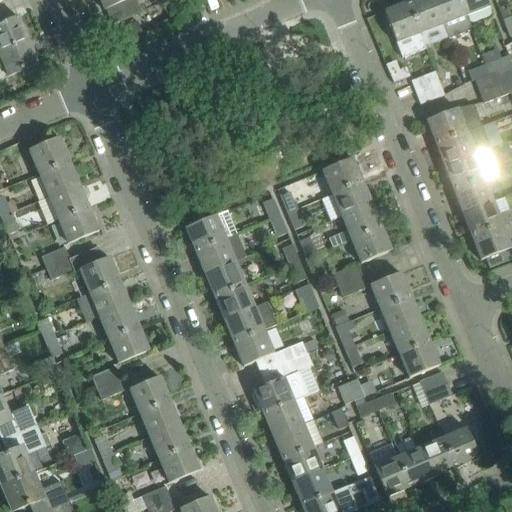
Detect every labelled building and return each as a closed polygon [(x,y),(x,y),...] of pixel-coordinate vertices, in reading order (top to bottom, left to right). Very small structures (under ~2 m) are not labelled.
[(98,0),(104,11),(130,0),(98,0)] [(432,0),(417,0),(408,4),(420,35),(442,26),(432,0)] [(432,0),(442,26),(448,40),(471,32),(466,17),(458,0),(432,0)] [(486,0),(458,0),(466,17),(490,8),(486,0)] [(420,35),(408,4),(384,13),(396,44),(420,35)] [(178,7),(150,19),(157,36),(185,25),(178,7)] [(511,16),(502,20),(509,38),(511,36),(511,16)] [(0,26),(0,54),(29,42),(19,18),(0,26)] [(146,41),(138,24),(116,33),(124,51),(146,41)] [(0,54),(0,81),(38,65),(29,42),(0,54)] [(475,83),(479,93),(511,80),(511,66),(509,59),(485,68),(489,78),(475,83)] [(472,84),(475,83),(489,78),(485,68),(468,74),(472,84)] [(411,82),(415,94),(439,85),(434,73),(411,82)] [(483,105),(511,93),(511,80),(479,93),(483,105)] [(439,85),(415,94),(420,106),(444,97),(439,85)] [(426,122),(436,146),(482,129),(473,107),(457,110),(426,122)] [(436,146),(445,170),(476,157),(491,152),(482,129),(436,146)] [(29,152),(39,176),(70,163),(60,140),(29,152)] [(445,170),(453,193),(485,181),(476,157),(445,170)] [(322,172),(331,196),(362,183),(352,160),(322,172)] [(39,176),(48,199),(79,186),(70,163),(39,176)] [(263,185),(258,174),(247,178),(252,189),(263,185)] [(453,193),(462,215),(493,203),(485,181),(453,193)] [(331,196),(341,219),(372,206),(362,183),(331,196)] [(48,199),(58,222),(89,209),(79,186),(48,199)] [(280,197),(287,215),(297,211),(290,193),(280,197)] [(11,214),(4,197),(0,198),(0,218),(0,219),(11,214)] [(462,215),(471,238),(502,226),(511,221),(511,215),(510,211),(509,211),(504,199),(493,203),(462,215)] [(262,204),(269,221),(279,217),(272,200),(262,204)] [(350,241),(351,242),(381,229),(372,206),(341,219),(346,232),(328,239),(332,249),(350,241)] [(89,209),(58,222),(68,245),(99,232),(89,209)] [(297,211),(287,215),(293,231),(304,227),(297,211)] [(185,230),(195,253),(237,235),(227,212),(185,230)] [(19,232),(11,214),(0,219),(8,236),(19,232)] [(279,217),(269,221),(276,238),(286,233),(279,217)] [(502,226),(471,238),(480,262),(511,250),(502,226)] [(381,229),(351,242),(360,265),(391,252),(381,229)] [(195,253),(204,276),(235,263),(246,258),(237,235),(195,253)] [(299,243),(306,260),(315,256),(308,239),(299,243)] [(4,243),(0,244),(0,258),(8,255),(4,243)] [(281,250),(289,268),(299,263),(292,246),(281,250)] [(70,261),(65,249),(42,258),(47,270),(70,261)] [(79,272),(89,296),(120,283),(110,259),(79,272)] [(75,272),(70,261),(47,270),(52,282),(75,272)] [(204,276),(214,299),(245,286),(235,263),(204,276)] [(299,263),(289,268),(296,284),(306,279),(299,263)] [(337,287),(338,288),(361,278),(356,268),(333,277),(337,287)] [(370,287),(380,311),(411,298),(401,274),(370,287)] [(361,278),(338,288),(343,300),(366,290),(361,278)] [(89,296),(99,318),(129,306),(120,283),(89,296)] [(214,299),(223,321),(254,309),(245,286),(214,299)] [(301,295),(308,312),(318,308),(311,291),(301,295)] [(380,311),(389,334),(420,320),(411,298),(380,311)] [(139,328),(129,306),(99,318),(108,341),(139,328)] [(223,321),(233,345),(264,332),(254,309),(223,321)] [(56,336),(49,319),(38,324),(45,341),(56,336)] [(389,334),(399,357),(430,343),(420,320),(389,334)] [(149,352),(139,328),(108,341),(118,365),(149,352)] [(264,332),(233,345),(243,368),(255,363),(274,355),(274,354),(264,332)] [(338,336),(345,353),(355,349),(348,332),(338,336)] [(64,354),(56,336),(45,341),(53,358),(64,354)] [(314,341),(302,346),(306,355),(318,350),(314,341)] [(284,364),(306,355),(302,346),(301,343),(274,354),(274,355),(255,363),(259,374),(284,364)] [(430,343),(399,357),(409,380),(440,367),(430,343)] [(0,376),(13,371),(4,349),(0,350),(0,376)] [(355,349),(345,353),(351,369),(362,364),(355,349)] [(258,405),(263,416),(294,403),(293,402),(307,396),(298,374),(311,368),(306,355),(284,364),(259,374),(265,387),(253,392),(254,394),(251,397),(254,405),(258,405)] [(92,379),(97,390),(120,380),(115,369),(92,379)] [(419,383),(424,395),(447,385),(442,374),(419,383)] [(170,402),(160,379),(129,392),(139,415),(170,402)] [(120,380),(97,390),(101,402),(125,392),(120,380)] [(357,382),(347,386),(354,403),(364,399),(357,382)] [(447,385),(424,395),(428,407),(452,397),(447,385)] [(354,403),(347,386),(339,390),(346,407),(354,403)] [(0,427),(4,425),(9,438),(36,426),(28,406),(7,414),(0,396),(0,427)] [(391,396),(375,402),(378,411),(394,405),(391,396)] [(180,425),(170,402),(139,415),(149,438),(180,425)] [(378,411),(375,402),(357,410),(360,419),(378,411)] [(263,416),(273,439),(303,425),(294,403),(263,416)] [(332,413),(339,430),(349,425),(342,408),(332,413)] [(189,448),(180,425),(149,438),(158,461),(189,448)] [(273,439),(282,461),(313,448),(303,425),(273,439)] [(0,457),(0,484),(1,487),(32,474),(25,457),(46,448),(36,426),(9,438),(15,451),(0,457)] [(466,429),(442,439),(455,470),(479,460),(466,429)] [(112,454),(104,436),(93,441),(101,458),(112,454)] [(344,443),(351,459),(361,454),(354,439),(344,443)] [(442,439),(421,448),(434,479),(455,470),(442,439)] [(82,444),(66,451),(69,458),(78,454),(85,452),(82,444)] [(189,448),(158,461),(168,485),(199,472),(189,448)] [(282,461),(292,484),(322,471),(313,448),(282,461)] [(421,448),(398,458),(411,488),(434,479),(421,448)] [(119,471),(112,454),(101,458),(108,476),(119,471)] [(361,454),(351,459),(358,476),(368,472),(361,454)] [(411,488),(398,458),(373,468),(386,499),(411,488)] [(292,484),(301,507),(332,494),(322,471),(292,484)] [(14,511),(37,503),(40,511),(47,511),(69,503),(60,483),(40,491),(32,474),(1,487),(11,511),(14,511)] [(370,479),(358,484),(368,507),(380,502),(370,479)] [(362,492),(358,484),(348,488),(351,496),(362,492)] [(170,500),(165,488),(141,498),(146,510),(170,500)] [(339,511),(332,494),(301,507),(303,511),(339,511)] [(216,511),(210,498),(180,511),(179,511),(216,511)] [(172,511),(175,511),(170,500),(146,510),(147,511),(172,511)] [(72,511),(69,503),(47,511),(72,511)]
